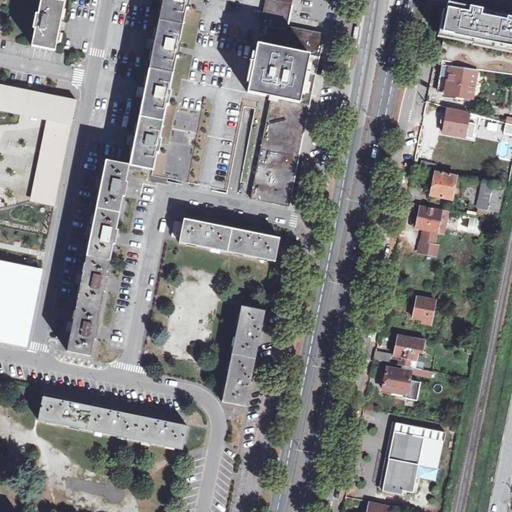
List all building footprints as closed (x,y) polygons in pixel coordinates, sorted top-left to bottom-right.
[(65,0),(41,0),(38,15),(36,14),(33,29),(35,29),(32,46),(56,51),(60,31),(65,32),(67,22),(62,21),(65,0)] [(133,147),(130,165),(153,170),(157,154),(159,154),(162,139),(160,138),(167,105),(169,106),(172,91),(170,90),(177,57),(179,57),(181,43),(179,42),(186,9),(188,9),(190,0),(157,0),(163,2),(155,39),(148,39),(146,48),(153,50),(145,87),(138,87),(136,96),(143,98),(135,136),(128,136),(126,145),(133,147)] [(266,0),(249,93),(271,97),(250,199),(286,207),(322,35),(285,28),(290,0),(266,0)] [(511,19),(482,13),(482,10),(452,5),(445,44),(441,65),(445,65),(479,70),(511,75),(511,19)] [(443,79),(441,93),(474,97),(479,70),(445,65),(443,79)] [(52,149),(65,151),(76,102),(0,86),(0,109),(45,119),(57,121),(52,149)] [(478,124),(470,123),(471,114),(449,110),(447,122),(445,134),(467,138),(467,137),(475,139),(478,124)] [(57,121),(45,119),(28,202),(54,207),(65,151),(52,149),(57,121)] [(126,182),(130,165),(106,160),(102,179),(95,179),(93,188),(100,191),(92,227),(85,227),(84,235),(90,238),(83,274),(76,273),(74,283),(81,286),(73,321),(67,321),(65,330),(71,333),(68,351),(91,356),(95,339),(96,339),(99,325),(98,325),(104,291),(106,291),(109,277),(107,277),(114,244),(116,244),(119,230),(117,230),(123,196),(125,197),(128,183),(126,182)] [(480,209),(498,212),(503,188),(457,179),(457,177),(436,173),(435,181),(431,180),(430,184),(429,188),(433,189),(432,196),(453,201),(453,198),(471,202),(470,207),(480,209)] [(439,233),(444,211),(423,207),(418,228),(426,230),(425,234),(438,237),(439,233)] [(450,213),(444,211),(439,233),(445,234),(450,213)] [(252,232),(212,224),(212,223),(206,221),(205,223),(184,219),(183,223),(175,222),(172,237),(180,238),(179,243),(275,262),(280,238),(260,234),(260,232),(252,231),(252,232)] [(423,243),(437,245),(438,237),(425,234),(423,243)] [(437,245),(423,243),(421,253),(438,257),(440,246),(437,245)] [(41,270),(0,261),(0,339),(26,345),(41,270)] [(415,318),(425,320),(424,323),(432,324),(437,302),(419,298),(417,308),(415,318)] [(260,339),(261,339),(263,331),(261,331),(265,310),(241,306),(222,402),(246,406),(250,385),(252,386),(254,378),(252,378),(260,339)] [(400,366),(404,367),(416,369),(419,353),(423,354),(426,340),(417,338),(417,340),(400,337),(398,347),(396,356),(402,358),(401,361),(400,366)] [(391,364),(392,355),(377,352),(375,361),(391,364)] [(434,373),(416,369),(404,367),(403,372),(394,370),(389,369),(387,379),(384,390),(393,392),(407,395),(407,398),(418,400),(422,383),(411,381),(412,374),(433,378),(434,373)] [(159,420),(120,412),(120,410),(113,409),(112,411),(72,402),(72,401),(65,399),(65,401),(44,397),(39,420),(182,450),(187,426),(167,422),(167,420),(159,419),(159,420)] [(398,423),(394,423),(381,491),(384,492),(385,488),(392,455),(398,423)] [(392,455),(385,488),(405,492),(415,494),(420,466),(439,470),(446,433),(398,423),(392,455)]
